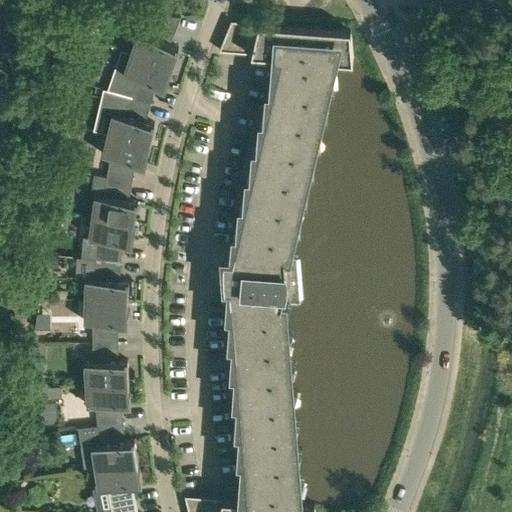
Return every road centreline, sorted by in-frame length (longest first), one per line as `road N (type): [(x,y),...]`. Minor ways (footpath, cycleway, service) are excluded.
road 1 (unclassified): [(396,511),(436,389),(446,270),(428,149),(369,6)]
road 2 (unclassified): [(171,511),(155,414),(154,265),(177,131),(218,0)]
